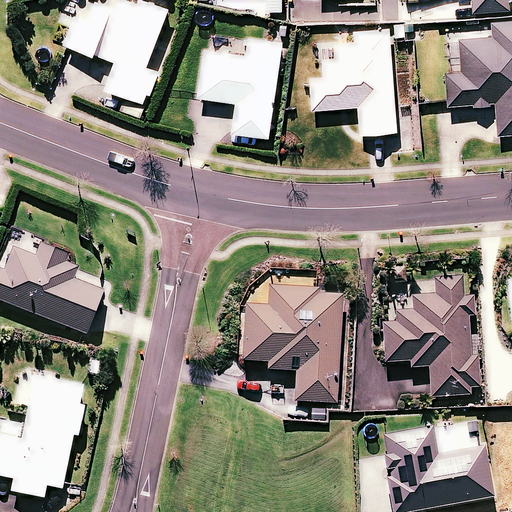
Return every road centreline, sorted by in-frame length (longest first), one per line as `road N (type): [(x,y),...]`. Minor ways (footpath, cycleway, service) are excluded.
road 1 (residential): [(199,193),(132,511)]
road 2 (residential): [(511,198),(278,208),(199,193)]
road 3 (residential): [(199,193),(0,122)]
